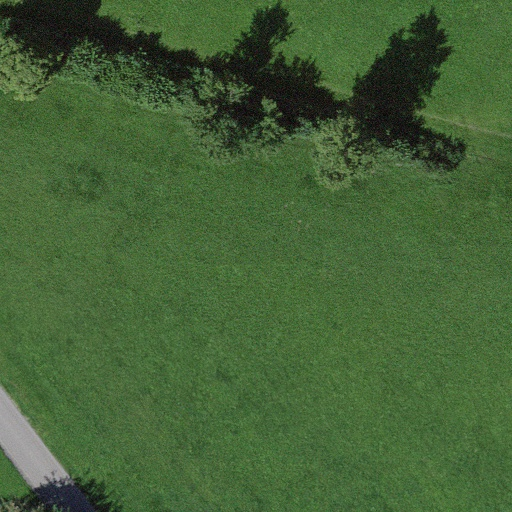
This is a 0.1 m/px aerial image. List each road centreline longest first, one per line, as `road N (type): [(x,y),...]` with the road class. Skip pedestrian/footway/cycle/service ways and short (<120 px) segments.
road 1 (track): [(0,3),(217,64)]
road 2 (residential): [(77,511),(0,414)]
